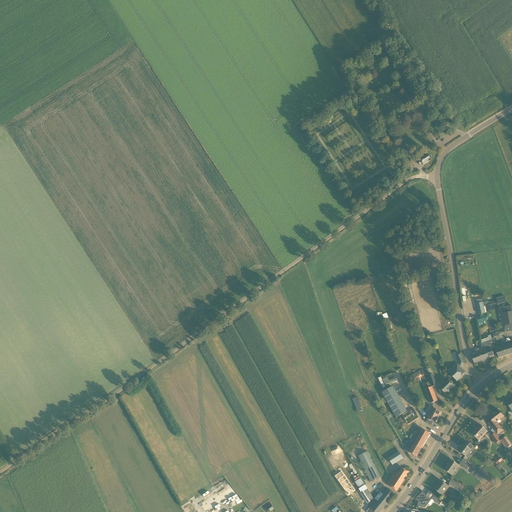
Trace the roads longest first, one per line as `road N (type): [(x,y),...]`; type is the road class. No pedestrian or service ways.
road 1 (track): [(0,469),(409,180),(436,178)]
road 2 (tertiary): [(483,382),(460,327),(437,167),(447,148),(511,108)]
road 3 (secondary): [(391,511),(483,382)]
road 4 (track): [(468,136),(397,26)]
